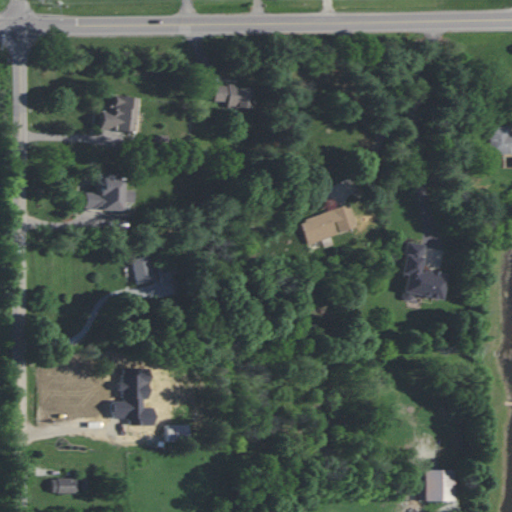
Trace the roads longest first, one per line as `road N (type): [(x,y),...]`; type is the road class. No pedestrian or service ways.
road 1 (secondary): [(0,27),(511,20)]
road 2 (residential): [(20,27),(22,511)]
